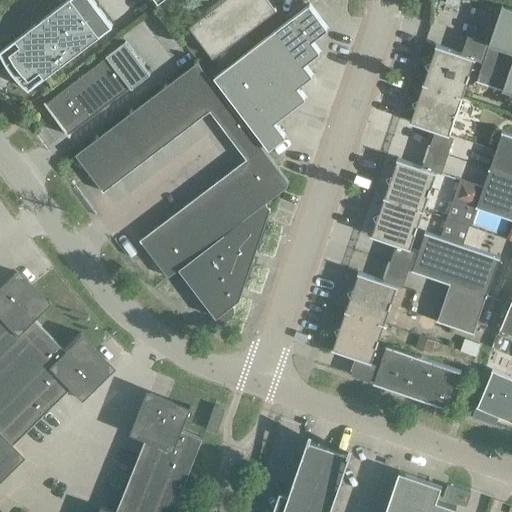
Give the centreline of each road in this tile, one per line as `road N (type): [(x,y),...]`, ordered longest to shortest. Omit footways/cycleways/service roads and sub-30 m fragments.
road 1 (residential): [(256,382),(384,0)]
road 2 (residential): [(0,155),(114,306),(143,332),(187,359),(256,382)]
road 3 (residential): [(256,382),(511,469)]
